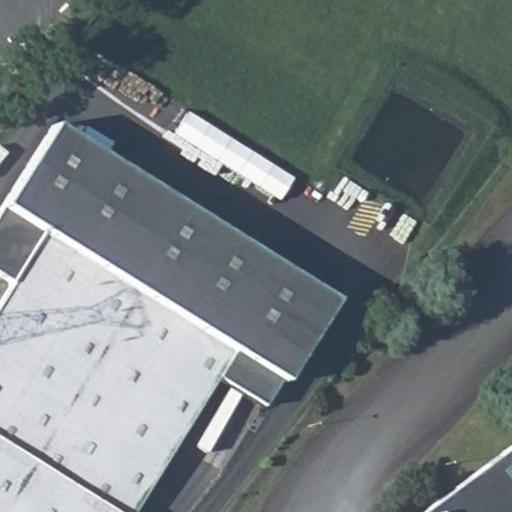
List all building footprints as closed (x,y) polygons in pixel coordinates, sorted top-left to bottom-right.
[(280,199),(294,177),(188,112),(174,134),(280,199)] [(50,126),(0,204),(0,207),(42,234),(229,354),(275,383),(278,385),(330,305),(50,126)] [(0,277),(10,284),(0,299),(0,431),(128,511),(213,380),(258,409),(275,383),(229,354),(42,234),(0,207),(0,277)] [(0,511),(128,511),(0,431),(0,511)] [(511,511),(511,447),(424,511),(511,511)]
